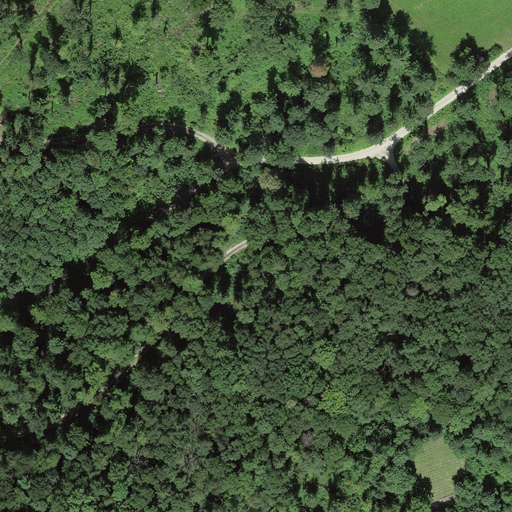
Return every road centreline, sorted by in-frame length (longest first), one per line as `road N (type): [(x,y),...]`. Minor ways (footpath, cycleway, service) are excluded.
road 1 (track): [(385,145),(395,162),(398,206),(374,223),(272,231),(245,242),(89,408),(0,441)]
road 2 (track): [(511,50),(385,145),(331,159),(236,162)]
road 3 (track): [(236,162),(49,290),(0,306)]
road 4 (track): [(236,162),(216,139),(181,126),(0,139)]
road 5 (track): [(202,133),(362,0)]
